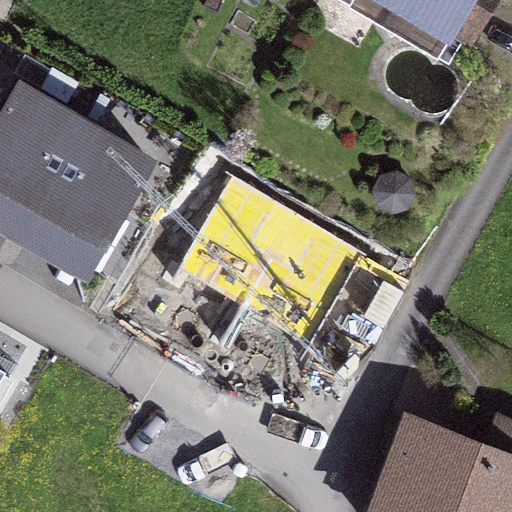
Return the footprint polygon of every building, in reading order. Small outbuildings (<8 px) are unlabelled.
[(393,0),(465,42),(489,0),(393,0)] [(0,217),(22,230),(84,123),(19,85),(0,117),(0,217)] [(87,268),(150,161),(84,123),(22,230),(87,268)] [(408,177),(397,170),(382,174),(374,187),(378,202),(390,211),(407,204),(413,193),(408,177)] [(486,453),(411,425),(377,511),(511,511),(511,427),(498,422),(486,453)]
